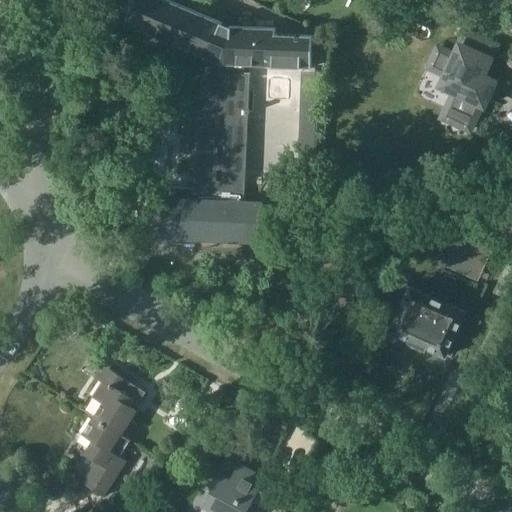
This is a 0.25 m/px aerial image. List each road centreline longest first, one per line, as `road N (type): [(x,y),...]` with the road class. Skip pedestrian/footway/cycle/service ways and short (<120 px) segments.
road 1 (residential): [(511,497),(50,273)]
road 2 (residential): [(36,213),(30,70),(39,0)]
